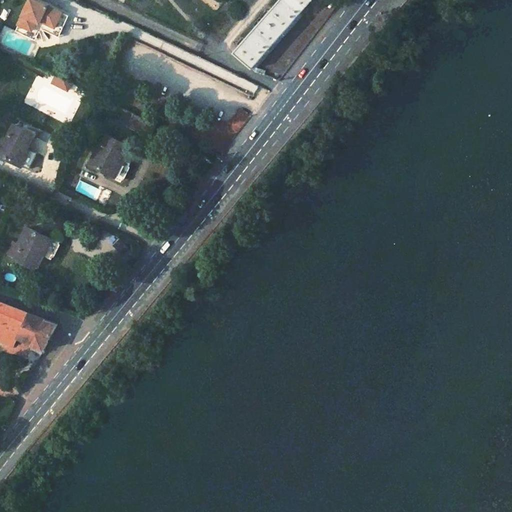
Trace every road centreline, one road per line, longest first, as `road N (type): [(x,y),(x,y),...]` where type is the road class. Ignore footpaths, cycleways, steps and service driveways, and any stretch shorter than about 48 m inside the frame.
road 1 (primary): [(366,0),(105,327)]
road 2 (primary): [(105,327),(0,457)]
